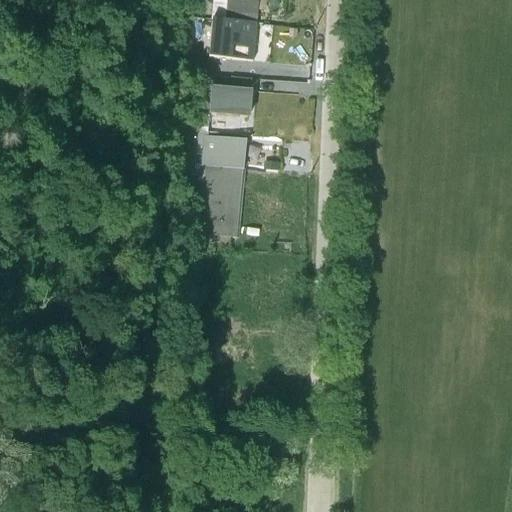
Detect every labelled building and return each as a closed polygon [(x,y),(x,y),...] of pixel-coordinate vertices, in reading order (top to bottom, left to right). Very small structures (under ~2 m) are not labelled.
[(226,0),(213,0),(213,10),(226,12),(226,0)] [(226,0),(226,12),(230,12),(230,10),(259,12),(259,0),(226,0)] [(230,10),(230,12),(228,33),(210,31),(208,49),(256,52),(259,12),(230,10)] [(197,127),(204,127),(209,127),(210,105),(213,77),(214,78),(215,65),(201,65),(197,125),(197,127)] [(231,79),(253,81),(253,68),(232,67),(231,79)] [(213,77),(210,105),(251,109),(253,81),(214,78),(213,77)] [(204,127),(197,127),(191,168),(190,177),(201,178),(201,172),(203,156),(201,156),(204,127)] [(201,156),(203,156),(243,160),(245,160),(247,131),(209,127),(204,127),(201,156)] [(203,156),(201,172),(199,197),(206,197),(203,226),(202,238),(231,241),(230,229),(237,229),(243,160),(203,156)] [(220,310),(219,329),(243,331),(244,311),(220,310)]
